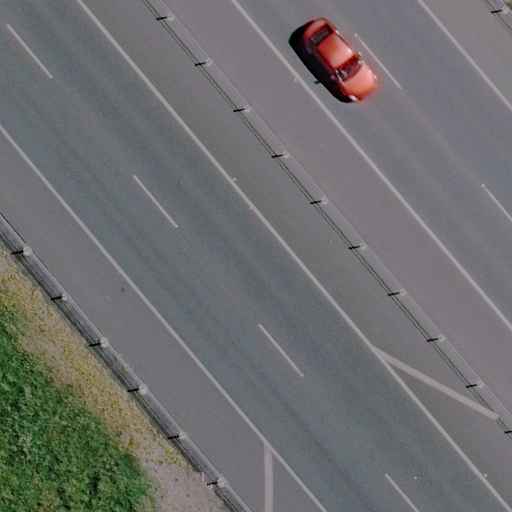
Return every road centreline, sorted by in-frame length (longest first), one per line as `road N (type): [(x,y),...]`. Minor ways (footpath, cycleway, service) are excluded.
road 1 (motorway): [(469,511),(39,0)]
road 2 (motorway): [(291,0),(511,264)]
